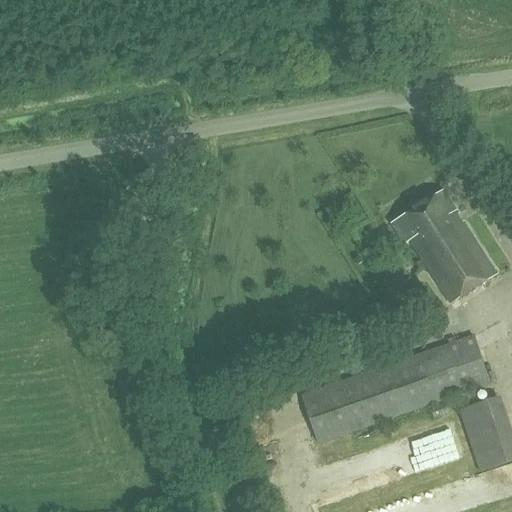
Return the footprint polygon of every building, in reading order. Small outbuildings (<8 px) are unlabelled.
[(409,241),(450,304),(497,274),(456,211),(457,211),(444,191),(392,224),(405,244),(409,241)] [(339,221),(338,216),(334,213),(328,213),(325,218),(326,223),(330,226),(336,226),(339,221)] [(393,297),(405,289),(391,268),(379,276),(393,297)] [(459,411),(480,473),(511,461),(511,429),(500,396),(479,404),(475,390),(491,385),(474,335),(301,395),(318,445),(462,395),(467,408),(459,411)] [(462,432),(361,470),(370,495),(471,457),(462,432)]
